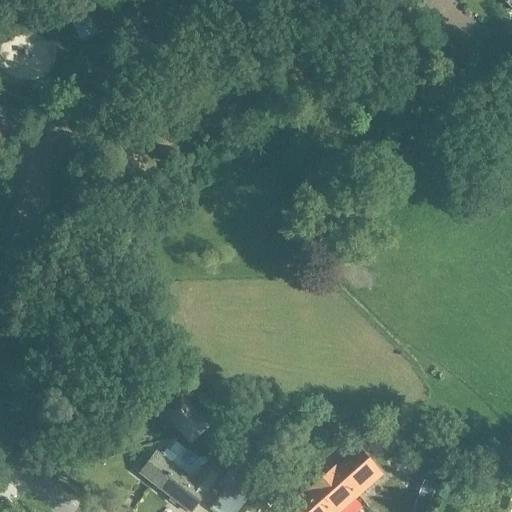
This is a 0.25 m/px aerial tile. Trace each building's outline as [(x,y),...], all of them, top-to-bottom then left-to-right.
[(511,28),(505,27),(501,44),(511,46),(511,28)] [(164,413),(191,445),(210,429),(182,396),(164,413)] [(343,511),(383,477),(360,451),(290,511),(343,511)] [(159,455),(143,476),(190,511),(192,511),(219,477),(206,467),(194,482),(159,455)] [(217,511),(240,511),(256,491),(228,470),(218,483),(225,488),(211,507),(217,511)] [(424,480),(420,492),(412,511),(426,511),(433,497),(437,485),(424,480)]
